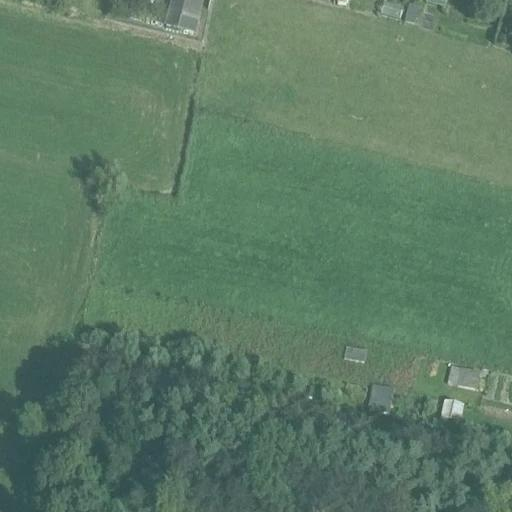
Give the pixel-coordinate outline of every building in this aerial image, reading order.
[(171,0),(165,26),(195,34),(203,0),(171,0)] [(426,0),(426,4),(443,9),(444,0),(426,0)] [(384,5),(380,16),(399,22),(402,10),(384,5)] [(408,6),(404,25),(416,28),(420,9),(408,6)] [(346,350),(343,361),(363,366),(366,354),(346,350)] [(451,368),(447,386),(476,392),(480,375),(451,368)] [(372,388),(367,412),(389,417),(394,392),(372,388)] [(444,403),(440,420),(459,425),(463,407),(444,403)]
